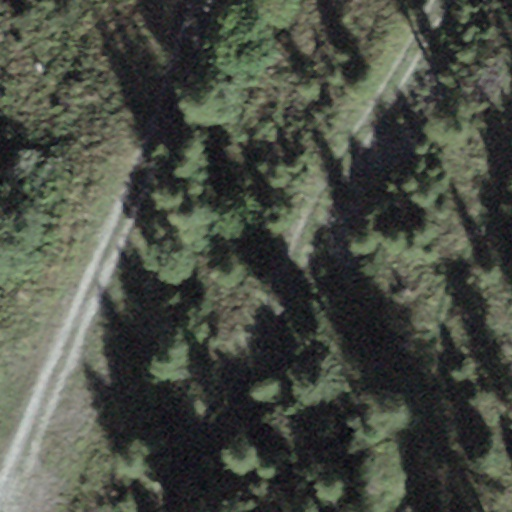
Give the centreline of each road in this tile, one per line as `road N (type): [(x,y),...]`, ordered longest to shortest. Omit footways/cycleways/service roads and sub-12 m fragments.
road 1 (track): [(134,511),(454,0)]
road 2 (track): [(206,0),(147,161),(0,500)]
